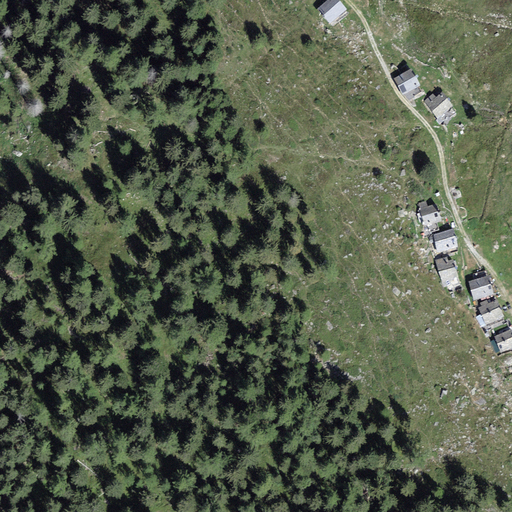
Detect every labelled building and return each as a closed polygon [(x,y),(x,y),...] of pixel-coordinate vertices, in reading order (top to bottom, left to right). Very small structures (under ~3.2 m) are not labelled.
[(335,0),(330,0),(319,10),(330,23),(345,11),(335,0)] [(412,73),(396,80),(403,94),(418,87),(412,73)] [(437,92),(425,101),(437,117),(449,108),(437,92)] [(436,207),(421,210),(424,225),(438,222),(436,207)] [(453,232),(434,236),(438,252),(457,247),(453,232)] [(437,262),(443,285),(457,281),(453,263),(447,264),(446,260),(437,262)] [(487,279),(469,284),(474,300),(491,296),(487,279)] [(480,309),(486,325),(503,319),(497,302),(480,309)] [(511,333),(511,331),(495,338),(501,352),(511,347),(511,333)]
